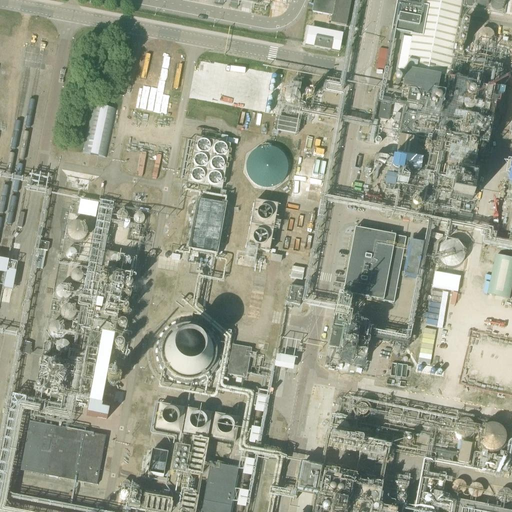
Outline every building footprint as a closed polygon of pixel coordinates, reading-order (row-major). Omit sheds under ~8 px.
[(332,16),(334,3),(315,0),(313,12),(332,16)] [(335,0),(334,3),(332,16),(330,23),(346,27),(351,0),(335,0)] [(411,93),(409,104),(443,111),(447,111),(447,110),(461,113),(463,99),(450,97),(450,96),(445,95),(460,12),(461,6),(475,9),(476,0),(420,0),(419,6),(414,36),(403,92),(411,93)] [(414,36),(419,6),(398,2),(392,32),(414,36)] [(317,48),(341,53),(344,35),(321,30),(317,48)] [(295,90),(293,90),(291,89),(290,89),(289,90),(288,90),(287,90),(285,91),(285,92),(284,93),(283,94),(283,95),(283,96),(282,97),(282,98),(283,98),(283,99),(283,100),(283,101),(284,102),(284,103),(285,103),(286,104),(287,105),(288,105),(289,105),(291,105),(292,105),(293,105),(294,105),(295,104),(296,103),(297,103),(297,102),(298,101),(298,100),(298,99),(298,98),(299,97),(298,96),(298,95),(298,94),(297,93),(296,92),(295,91),(295,90)] [(437,146),(443,111),(409,104),(405,103),(398,139),(437,146)] [(86,155),(106,158),(113,122),(93,118),(86,155)] [(278,121),(278,134),(293,134),(294,122),(278,121)] [(189,184),(223,190),(231,146),(198,140),(189,184)] [(290,185),(279,146),(244,155),(254,194),(290,185)] [(374,176),(385,177),(386,158),(375,157),(374,176)] [(470,192),(471,185),(466,182),(460,184),(459,190),(464,194),(470,192)] [(387,200),(399,200),(399,188),(388,188),(387,200)] [(74,215),(95,219),(98,205),(77,201),(74,215)] [(215,256),(223,258),(232,208),(193,201),(184,250),(215,256)] [(250,225),(275,229),(279,207),(254,203),(250,225)] [(246,250),(271,254),(275,231),(250,227),(246,250)] [(68,247),(85,251),(90,234),(73,229),(68,247)] [(395,300),(406,238),(355,229),(343,290),(395,300)] [(35,250),(47,252),(49,244),(37,242),(35,250)] [(455,242),(454,242),(451,242),(450,242),(448,242),(447,242),(446,243),(444,243),(443,244),(442,245),(441,246),(440,247),(439,248),(438,249),(438,250),(438,251),(437,253),(437,254),(437,255),(437,257),(437,258),(438,260),(438,261),(438,262),(439,263),(440,264),(441,266),(442,267),(443,267),(444,268),(446,269),(447,269),(448,269),(450,270),(451,270),(452,270),(454,270),(455,269),(457,268),(459,268),(459,267),(460,266),(462,265),(462,264),(463,263),(464,261),(464,260),(465,259),(465,257),(465,256),(465,255),(465,253),(465,252),(464,250),(464,249),(463,248),(462,247),(461,246),(460,245),(459,244),(458,243),(457,243),(455,242)] [(406,276),(418,278),(422,253),(411,251),(406,276)] [(488,298),(511,302),(511,295),(511,261),(496,259),(488,298)] [(293,272),(291,280),(302,281),(303,273),(293,272)] [(286,308),(292,309),(292,305),(300,307),(303,289),(290,287),(286,308)] [(344,329),(346,321),(334,319),(332,327),(330,341),(328,349),(340,351),(342,343),(344,329)] [(344,329),(342,343),(340,351),(341,351),(340,358),(355,361),(354,368),(365,370),(371,338),(369,338),(371,326),(346,321),(344,329)] [(183,323),(181,323),(180,324),(177,325),(175,326),(172,328),(170,329),(168,331),(166,334),(164,336),(163,337),(162,339),(161,341),(160,343),(160,344),(160,345),(159,348),(159,352),(159,354),(159,356),(159,358),(159,359),(160,361),(160,362),(161,364),(161,365),(162,367),(163,369),(164,370),(165,372),(166,374),(169,376),(170,377),(172,379),(175,380),(178,382),(179,382),(181,383),(182,383),(184,384),(186,384),(188,384),(191,384),(195,384),(196,384),(198,383),(199,383),(202,382),(205,381),(207,379),(208,378),(211,376),(212,375),(214,373),(215,371),(216,370),(217,368),(218,366),(219,364),(220,362),(220,360),(221,357),(221,356),(221,354),(221,353),(221,352),(221,350),(221,349),(220,347),(220,345),(220,344),(219,342),(218,341),(218,340),(217,338),(216,337),(215,335),(215,334),(213,332),(212,331),(210,329),(207,327),(204,325),(202,324),(199,323),(197,323),(195,322),(192,322),(189,322),(186,322),(183,323)] [(81,401),(95,403),(109,330),(94,327),(81,401)] [(19,354),(30,356),(32,346),(20,344),(19,354)] [(227,375),(246,379),(252,350),(233,347),(227,375)] [(293,363),(276,361),(274,372),(291,375),(293,363)] [(377,374),(375,382),(384,384),(386,376),(377,374)] [(156,431),(179,436),(185,406),(161,402),(156,431)] [(183,436),(206,441),(212,411),(189,407),(183,436)] [(211,441),(234,446),(240,416),(216,412),(211,441)] [(48,477),(97,485),(106,437),(30,423),(22,464),(50,469),(48,477)] [(187,475),(200,477),(205,444),(193,441),(187,475)] [(467,471),(471,451),(461,449),(457,469),(467,471)] [(173,473),(183,474),(187,452),(177,450),(173,473)] [(148,475),(164,478),(168,455),(152,452),(148,475)] [(201,511),(220,511),(228,467),(210,464),(201,511)] [(322,469),(301,466),(296,492),(316,496),(322,469)] [(374,511),(378,493),(324,483),(318,511),(374,511)] [(145,511),(147,511),(156,511),(158,501),(147,499),(145,511)] [(502,511),(451,502),(449,511),(502,511)]
